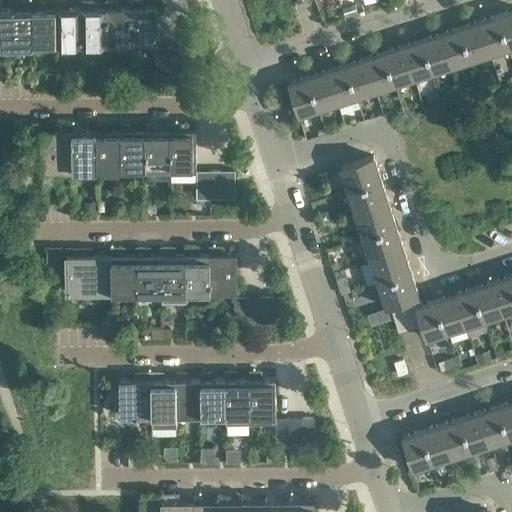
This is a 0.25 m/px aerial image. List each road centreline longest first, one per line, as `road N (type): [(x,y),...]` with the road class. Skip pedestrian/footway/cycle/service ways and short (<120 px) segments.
road 1 (residential): [(511,247),(434,270),(380,133),(277,161)]
road 2 (residential): [(97,477),(312,473),(379,458)]
road 3 (residential): [(73,349),(319,350),(335,342)]
road 4 (residential): [(33,233),(208,234),(294,219)]
road 5 (unclassified): [(0,109),(203,109),(255,95)]
road 6 (unclassified): [(246,63),(442,0)]
road 7 (unclassified): [(365,416),(511,370)]
road 8 (unclassified): [(335,342),(294,219)]
road 9 (residential): [(506,511),(491,489),(399,511)]
